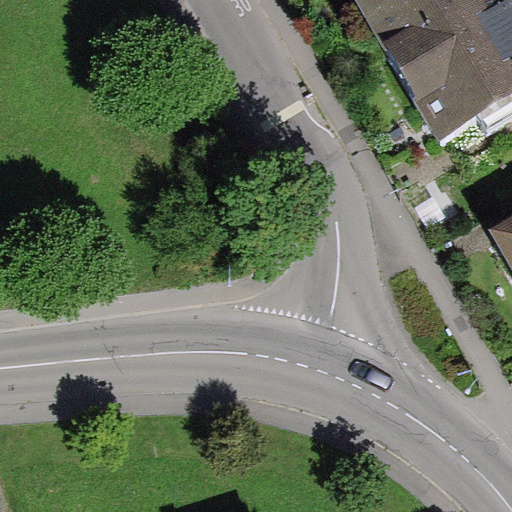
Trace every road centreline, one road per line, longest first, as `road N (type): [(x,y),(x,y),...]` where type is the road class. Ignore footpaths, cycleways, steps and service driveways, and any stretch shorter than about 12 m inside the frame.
road 1 (residential): [(204,0),(321,200),(336,269),(318,368)]
road 2 (primary): [(318,368),(232,351),(0,368)]
road 3 (primary): [(511,507),(450,444),(318,368)]
